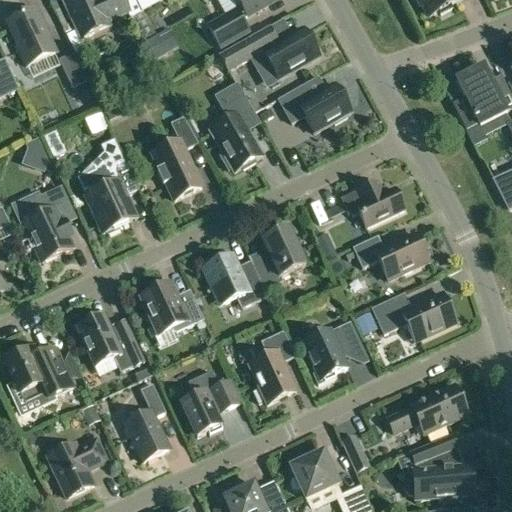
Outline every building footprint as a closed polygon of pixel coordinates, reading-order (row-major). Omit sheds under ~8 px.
[(106,24),(128,14),(131,19),(142,13),(164,0),(100,0),(96,2),(95,0),(61,0),(76,32),(67,36),(77,57),(86,53),(80,41),(108,28),(106,24)] [(236,0),(239,5),(237,11),(207,28),(219,51),(248,34),(241,22),(279,0),(236,0)] [(414,0),(419,9),(423,7),(429,19),(438,14),(440,18),(451,12),(449,8),(459,4),(456,0),(414,0)] [(17,50),(25,69),(55,55),(42,26),(40,27),(33,13),(7,25),(19,49),(17,50)] [(269,30),(219,59),(228,74),(250,62),(257,74),(269,67),(278,83),(319,60),(315,52),(317,51),(309,38),(307,39),(303,32),(278,46),(269,30)] [(158,37),(145,44),(155,61),(167,54),(158,37)] [(73,55),(58,62),(72,91),(87,84),(73,55)] [(0,101),(18,92),(4,61),(0,63),(0,101)] [(452,107),(465,133),(465,134),(478,127),(479,130),(506,116),(485,74),(474,79),(472,75),(456,83),(464,100),(452,107)] [(302,90),(278,103),(291,127),(304,120),(314,136),(333,125),(334,128),(347,120),(346,118),(350,116),(348,111),(350,110),(343,97),(340,98),(334,87),(309,102),(302,90)] [(243,99),(222,111),(228,123),(210,134),(222,156),(219,158),(228,173),(231,171),(234,175),(241,171),(243,173),(255,166),(254,164),(262,159),(247,133),(259,126),(243,99)] [(117,121),(112,111),(105,114),(109,124),(117,121)] [(179,145),(152,157),(159,174),(157,175),(163,188),(165,186),(174,204),(201,191),(183,154),(197,147),(183,121),(171,127),(179,145)] [(136,222),(128,207),(125,199),(138,193),(114,142),(100,149),(103,156),(77,182),(103,237),(136,222)] [(507,215),(511,212),(511,173),(491,183),(507,215)] [(378,186),(341,203),(347,217),(352,219),(358,216),(366,231),(404,214),(394,192),(387,195),(381,192),(378,186)] [(44,216),(21,227),(32,251),(35,250),(42,266),(71,252),(66,241),(71,239),(65,226),(75,221),(60,191),(37,201),(44,216)] [(0,211),(0,229),(7,226),(8,228),(9,228),(1,210),(0,211)] [(267,255),(251,263),(264,293),(282,284),(280,280),(305,269),(288,233),(286,234),(282,232),(275,235),(274,239),(262,244),(267,255)] [(377,239),(352,251),(362,272),(378,264),(388,284),(428,266),(424,257),(427,256),(422,245),(419,246),(415,238),(383,252),(377,239)] [(232,259),(194,276),(194,278),(203,273),(217,303),(225,306),(235,301),(241,312),(267,300),(253,269),(243,274),(242,271),(237,270),(232,259)] [(170,287),(141,301),(158,337),(170,331),(172,335),(176,336),(203,323),(192,299),(182,303),(177,302),(170,287)] [(414,345),(419,343),(456,325),(443,298),(414,311),(410,310),(404,297),(371,312),(383,338),(398,332),(397,331),(405,327),(414,345)] [(376,332),(368,316),(356,322),(363,338),(376,332)] [(81,329),(76,331),(94,369),(113,361),(120,376),(144,365),(124,322),(123,323),(125,327),(110,333),(104,318),(90,324),(88,323),(82,326),(81,329)] [(366,362),(359,347),(350,326),(330,335),(330,334),(302,346),(316,376),(313,378),(318,388),(335,380),(334,377),(366,362)] [(267,408),(291,397),(296,395),(283,366),(295,361),(283,334),(260,345),(267,360),(248,369),(259,392),(253,395),(258,407),(265,404),(267,408)] [(6,389),(17,412),(43,400),(45,404),(73,390),(61,364),(42,373),(36,371),(34,371),(26,354),(4,365),(14,386),(6,389)] [(194,400),(181,407),(197,441),(207,436),(209,439),(222,433),(214,416),(219,414),(220,416),(239,407),(228,384),(217,390),(210,375),(187,386),(194,400)] [(150,415),(125,427),(143,466),(169,454),(154,422),(165,416),(152,388),(140,394),(150,415)] [(411,411),(387,423),(394,437),(418,426),(424,439),(427,437),(430,438),(433,437),(435,436),(437,434),(439,432),(467,419),(463,410),(464,407),(464,404),(463,401),(461,399),(457,398),(453,390),(410,410),(411,411)] [(92,407),(81,412),(88,427),(99,422),(92,407)] [(404,485),(403,490),(405,495),(409,499),(415,500),(415,504),(439,501),(439,504),(450,503),(450,500),(474,498),(473,493),(476,493),(475,482),(472,482),(472,477),(471,477),(471,480),(468,480),(457,452),(458,451),(457,449),(456,450),(453,442),(454,441),(453,439),(410,456),(417,475),(412,475),(413,479),(408,481),(404,485)] [(354,441),(343,446),(357,477),(368,471),(354,441)] [(74,448),(47,461),(50,467),(48,468),(52,477),(54,476),(66,501),(93,489),(85,471),(93,468),(94,470),(106,465),(96,443),(76,452),(74,448)] [(323,455),(314,459),(290,470),(295,480),(291,482),(290,487),(292,491),(296,494),(300,492),(305,503),(307,502),(311,509),(330,500),(327,493),(330,491),(333,497),(341,493),(323,455)] [(286,511),(274,484),(256,493),(253,487),(228,499),(226,506),(228,511),(286,511)] [(371,511),(361,490),(341,499),(346,511),(371,511)]
